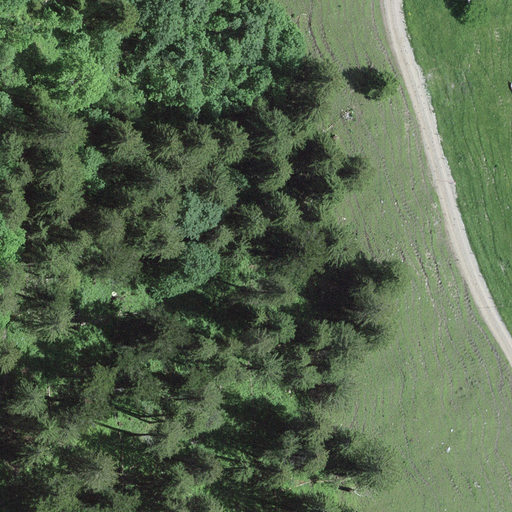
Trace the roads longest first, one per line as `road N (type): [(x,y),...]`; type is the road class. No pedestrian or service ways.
road 1 (track): [(390,0),(482,305),(511,349)]
road 2 (track): [(0,363),(11,153),(0,121)]
